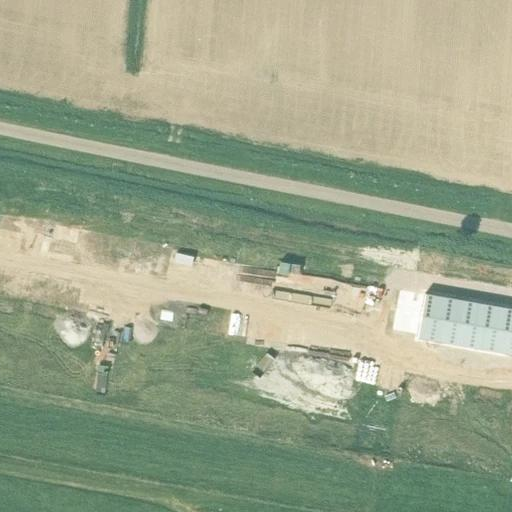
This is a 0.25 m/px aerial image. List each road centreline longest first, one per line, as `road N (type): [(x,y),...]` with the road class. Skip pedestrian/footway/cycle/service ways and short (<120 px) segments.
road 1 (unclassified): [(511,231),(0,124)]
road 2 (track): [(511,353),(0,257)]
